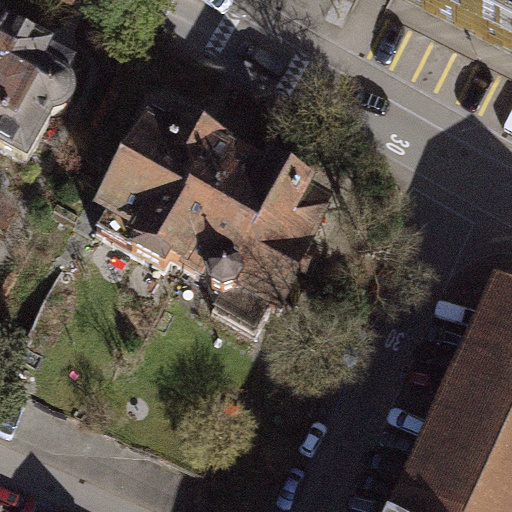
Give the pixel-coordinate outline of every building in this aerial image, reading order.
[(511,0),(404,0),(511,54),(511,0)] [(84,78),(4,38),(0,45),(0,174),(29,189),(57,132),(68,128),(80,103),(77,92),(84,78)] [(158,143),(138,134),(82,246),(136,273),(129,288),(132,303),(154,314),(169,309),(177,293),(180,294),(243,169),(165,129),(158,143)] [(341,217),(243,169),(180,294),(230,320),(223,334),(270,357),(341,217)] [(399,511),(511,511),(511,304),(496,297),(399,511)]
